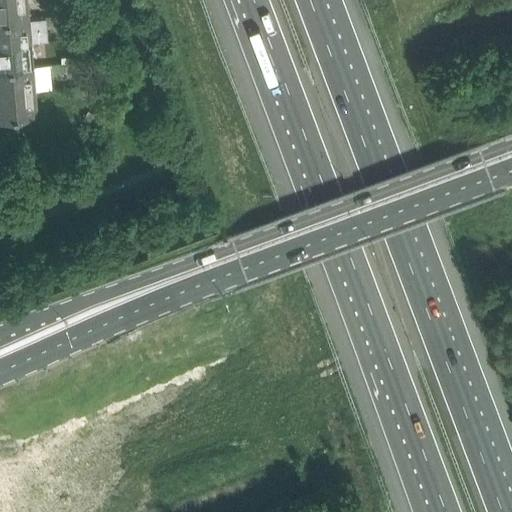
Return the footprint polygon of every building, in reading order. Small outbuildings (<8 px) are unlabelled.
[(27,0),(0,0),(0,19),(29,18),(27,0)] [(29,18),(0,19),(0,44),(31,41),(29,18)] [(86,40),(73,41),(69,42),(71,59),(76,59),(86,58),(88,58),(86,40)] [(0,68),(33,65),(31,41),(0,44),(0,68)] [(33,65),(0,68),(0,92),(35,89),(33,65)] [(35,89),(0,92),(0,117),(37,114),(35,89)] [(88,109),(81,118),(88,123),(95,113),(88,109)]
